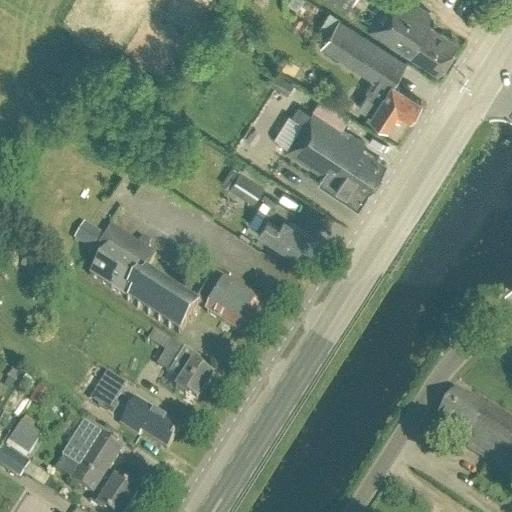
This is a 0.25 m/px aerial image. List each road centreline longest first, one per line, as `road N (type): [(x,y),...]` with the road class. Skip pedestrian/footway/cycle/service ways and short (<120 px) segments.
road 1 (primary): [(212,511),(484,83)]
road 2 (unclassified): [(352,511),(439,376),(490,331)]
